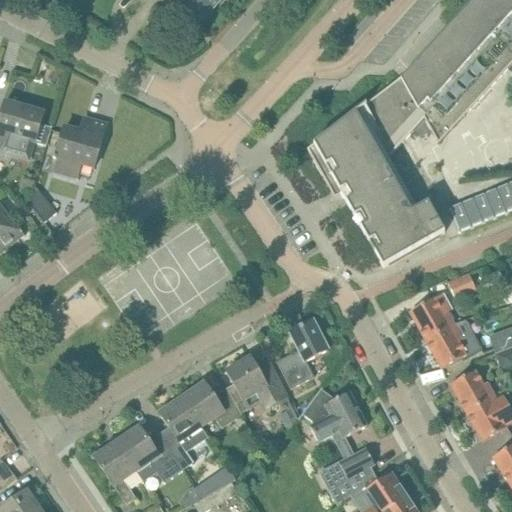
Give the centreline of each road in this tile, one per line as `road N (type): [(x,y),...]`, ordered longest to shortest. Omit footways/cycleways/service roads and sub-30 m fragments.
road 1 (residential): [(473,511),(399,399),(349,299),(328,282),(305,279),(218,156)]
road 2 (residential): [(272,308),(40,447)]
road 3 (residential): [(0,316),(218,156)]
road 4 (residential): [(172,102),(0,13)]
road 5 (residential): [(303,63),(354,70),(413,0)]
road 6 (unclassified): [(172,102),(264,0)]
road 7 (residential): [(303,63),(218,156)]
